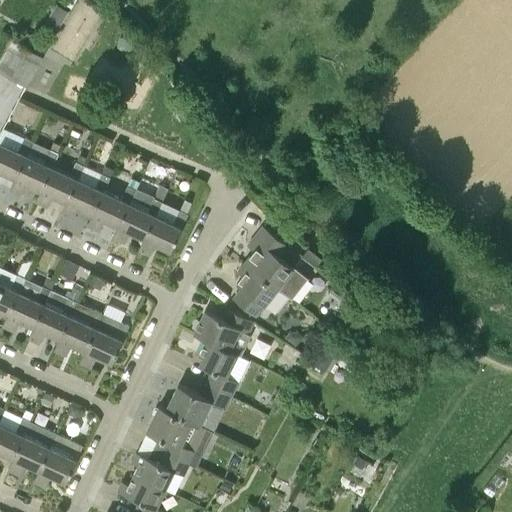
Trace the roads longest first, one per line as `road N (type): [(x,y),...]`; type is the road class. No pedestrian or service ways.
road 1 (track): [(511,367),(479,353),(379,270),(260,159),(117,0)]
road 2 (residential): [(177,298),(239,193),(18,86)]
road 3 (residential): [(177,298),(0,217)]
road 4 (residential): [(125,410),(0,351)]
road 5 (residential): [(125,410),(177,298)]
